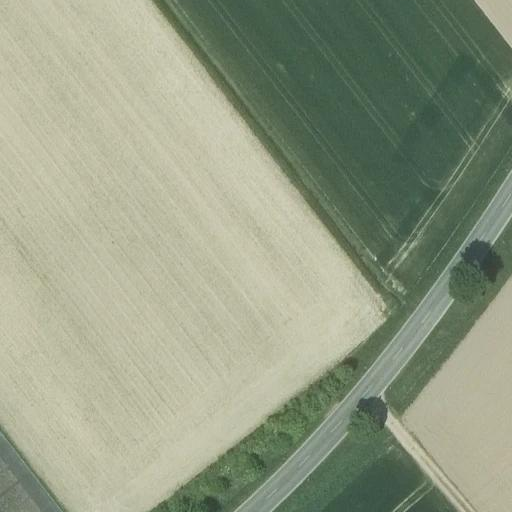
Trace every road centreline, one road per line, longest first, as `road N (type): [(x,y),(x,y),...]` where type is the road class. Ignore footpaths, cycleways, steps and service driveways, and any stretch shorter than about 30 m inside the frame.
road 1 (tertiary): [(254,511),(365,396),(511,191)]
road 2 (track): [(365,396),(464,511)]
